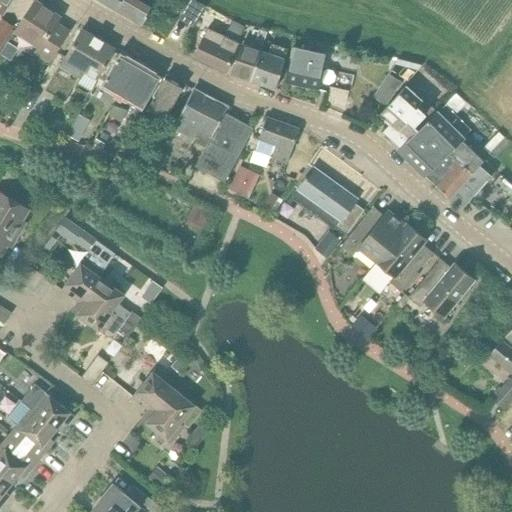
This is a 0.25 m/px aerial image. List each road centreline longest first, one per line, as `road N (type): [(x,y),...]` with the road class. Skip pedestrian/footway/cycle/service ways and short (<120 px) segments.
road 1 (residential): [(511,453),(491,426),(346,332),(303,249),(271,226),(139,171),(0,129)]
road 2 (unclassified): [(511,268),(365,143),(210,82),(67,0)]
road 3 (residential): [(50,511),(121,418),(14,337),(33,311),(0,290)]
